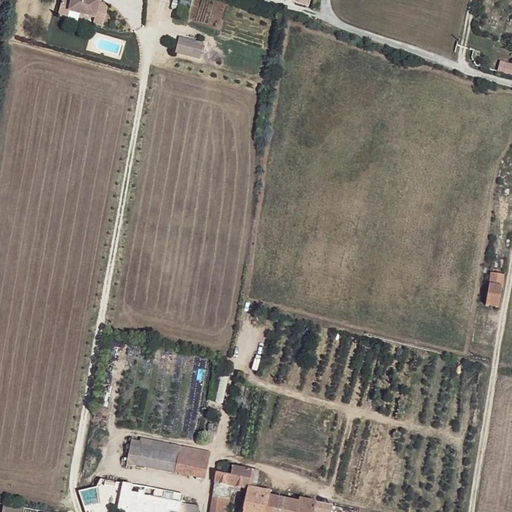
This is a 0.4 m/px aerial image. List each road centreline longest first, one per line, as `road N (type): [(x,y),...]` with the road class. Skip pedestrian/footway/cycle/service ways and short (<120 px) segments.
road 1 (track): [(116,0),(145,58),(71,488),(77,511)]
road 2 (track): [(511,275),(470,511)]
road 3 (unclassified): [(322,0),(320,10),(337,21),(511,85)]
